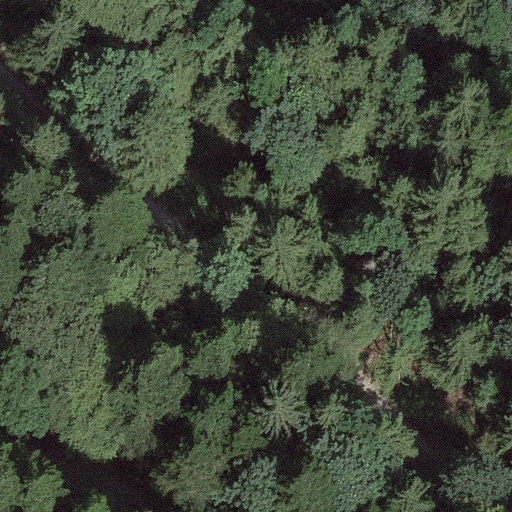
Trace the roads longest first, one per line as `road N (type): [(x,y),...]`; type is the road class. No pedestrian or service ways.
road 1 (track): [(0,89),(496,511)]
road 2 (track): [(141,511),(0,468)]
